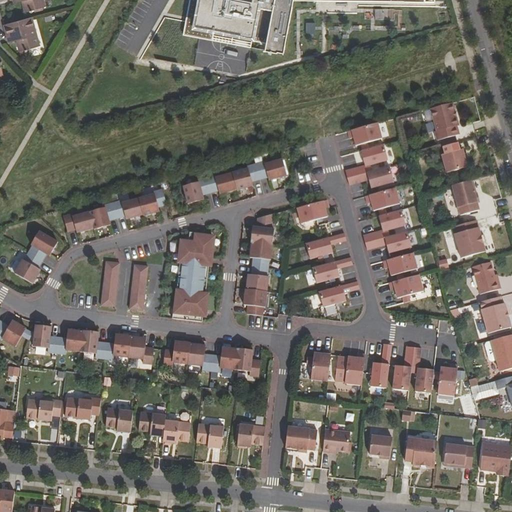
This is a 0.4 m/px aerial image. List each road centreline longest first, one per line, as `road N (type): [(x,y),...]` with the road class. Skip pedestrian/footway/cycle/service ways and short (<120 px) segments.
road 1 (residential): [(0,467),(269,498)]
road 2 (residential): [(50,310),(56,278),(71,256),(236,209)]
road 3 (residential): [(50,310),(223,332)]
road 4 (residential): [(372,331),(375,315),(337,181)]
road 5 (residential): [(284,346),(269,498)]
road 6 (tertiary): [(474,0),(511,136)]
road 7 (residential): [(236,209),(223,332)]
road 8 (residential): [(269,498),(392,511)]
